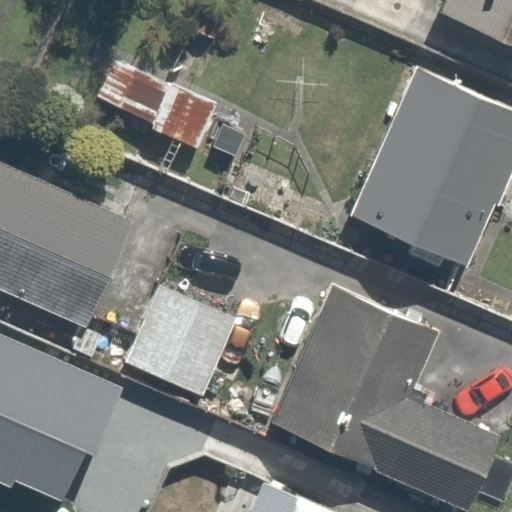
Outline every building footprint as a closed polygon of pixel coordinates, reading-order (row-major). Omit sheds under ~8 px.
[(511,0),(456,0),(511,25),(511,0)] [(511,135),(511,107),(412,58),(343,195),(454,251),(511,135)] [(126,206),(0,148),(0,280),(76,315),(126,206)] [(192,386),(234,307),(191,284),(207,253),(176,237),(117,347),(192,386)] [(451,502),(511,386),(511,369),(490,358),(431,405),(369,372),(398,318),(328,280),(263,402),(451,502)] [(146,400),(76,369),(55,416),(126,446),(146,400)] [(342,504),(258,464),(235,511),(429,511),(433,504),(358,469),(342,504)]
